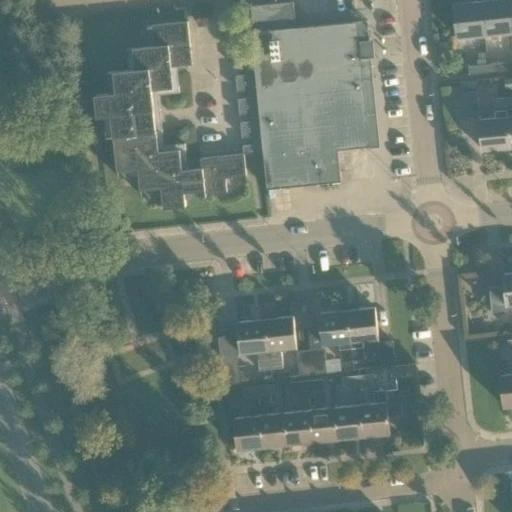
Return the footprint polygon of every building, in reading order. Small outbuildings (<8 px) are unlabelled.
[(509,1),(482,4),(485,35),(511,32),(509,1)] [(257,84),(258,95),(260,107),(261,118),(262,130),(263,142),(264,154),(268,189),(341,182),(338,151),(372,147),(363,58),(372,58),(370,44),(368,23),(359,24),(294,30),(291,4),(248,8),(251,35),(253,34),(255,60),(256,71),(256,72),(257,84)] [(485,35),(482,4),(454,7),(458,38),(462,38),(462,44),(482,42),(482,36),(485,35)] [(181,151),(159,153),(153,91),(175,89),(172,67),(192,65),(188,23),(152,26),(154,48),(133,50),(135,71),(114,73),(116,94),(96,96),(98,119),(113,117),(118,172),(139,171),(141,191),(162,190),(164,210),(187,208),(185,194),(205,192),(206,196),(227,194),(226,179),(246,177),(244,156),(202,160),(203,170),(183,172),(181,151)] [(256,72),(256,71),(255,60),(246,61),(246,69),(247,73),(256,72)] [(246,69),(246,61),(235,63),(236,71),(246,69)] [(508,65),(488,67),(489,74),(508,72),(508,65)] [(470,76),(489,74),(488,67),(469,69),(470,76)] [(248,85),(257,84),(256,72),(247,73),(247,77),(248,85)] [(236,78),(237,86),(248,85),(247,77),(236,78)] [(476,81),(463,82),(464,95),(477,94),(476,81)] [(249,96),(258,95),(257,84),(248,85),(249,93),(249,96)] [(237,86),(238,94),(249,93),(248,85),(237,86)] [(464,95),(466,118),(479,117),(477,94),(464,95)] [(251,108),(260,107),(258,95),(249,96),(250,100),(251,108)] [(483,153),(511,151),(505,99),(494,100),(495,120),(480,121),(483,153)] [(251,108),(250,100),(239,101),(240,109),(251,108)] [(252,119),(261,118),(260,107),(251,108),(251,116),(252,119)] [(251,116),(251,108),(240,109),(241,117),(251,116)] [(253,131),(262,130),(261,118),(252,119),(252,123),(253,131)] [(241,124),(242,132),(253,131),(252,123),(241,124)] [(254,143),(263,142),(262,130),(253,131),(253,139),(254,143)] [(253,139),(253,131),(242,132),(243,140),(253,139)] [(255,155),(264,154),(263,142),(254,143),(254,146),(255,155)] [(243,147),(244,156),(255,155),(254,146),(243,147)] [(511,274),(504,275),(505,287),(490,288),(492,314),(505,313),(510,307),(511,307),(511,274)] [(376,309),(349,311),(354,360),(366,359),(364,341),(379,339),(376,309)] [(354,360),(349,311),(320,314),(323,346),(340,344),(342,362),(354,360)] [(293,317),(267,320),(272,370),(284,369),(283,350),(296,349),(293,317)] [(242,355),(258,353),(260,371),(272,370),(267,320),(238,323),(242,355)] [(379,344),(382,368),(395,366),(392,343),(379,344)] [(324,350),(311,351),(313,375),(327,374),(324,350)] [(300,376),(313,375),(311,351),(297,353),(300,376)] [(238,355),(220,356),(224,386),(241,384),(238,355)] [(416,364),(392,367),(394,379),(417,376),(416,364)] [(511,407),(511,374),(501,376),(505,409),(511,407)] [(373,376),(359,378),(360,386),(374,384),(373,376)] [(360,386),(359,378),(343,379),(343,388),(360,386)] [(323,381),(309,383),(310,392),(324,390),(323,381)] [(310,392),(309,383),(292,384),(294,394),(310,392)] [(273,387),(260,388),(261,397),(274,395),(273,387)] [(261,397),(260,388),(242,390),(243,399),(261,397)] [(376,404),(362,405),(366,438),(390,436),(386,392),(374,393),(376,404)] [(388,405),(390,417),(400,416),(399,404),(388,405)] [(341,441),(366,438),(362,405),(337,408),(341,441)] [(337,408),(312,410),(315,443),(341,441),(337,408)] [(291,446),(315,443),(312,410),(287,413),(291,446)] [(266,448),(291,446),(287,413),(263,415),(266,448)] [(266,448),(263,415),(235,418),(239,451),(266,448)]
